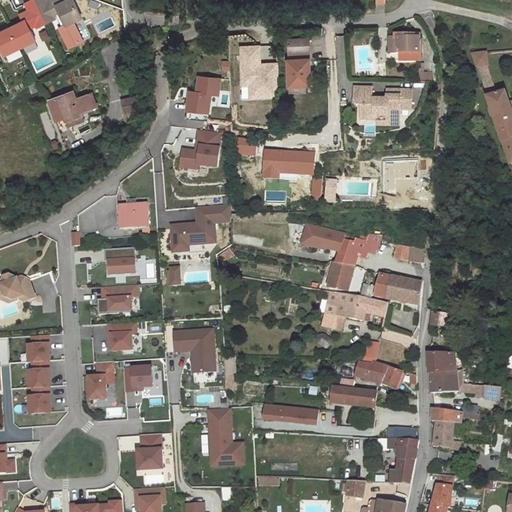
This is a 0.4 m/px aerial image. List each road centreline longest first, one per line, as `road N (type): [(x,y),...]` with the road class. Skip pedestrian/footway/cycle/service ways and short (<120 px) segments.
road 1 (unclassified): [(203,22),(171,42),(159,62),(165,118),(157,138),(56,216)]
road 2 (residential): [(431,248),(425,451),(411,511)]
road 3 (unclassified): [(412,0),(384,19),(203,22)]
road 4 (residential): [(74,419),(37,456),(45,485),(102,482),(113,471),(109,439),(87,427)]
road 5 (residential): [(56,216),(74,419)]
